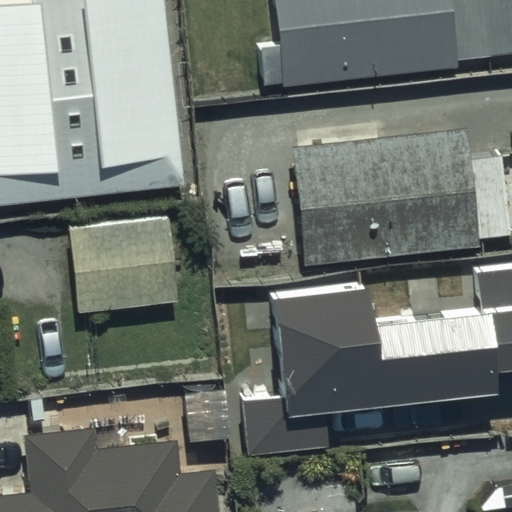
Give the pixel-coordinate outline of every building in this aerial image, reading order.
[(164,0),(0,0),(0,189),(183,171),(164,0)] [(511,0),(272,0),(276,24),(253,27),(260,78),(511,43),(511,0)] [(459,109),(284,127),(297,254),(505,233),(496,145),(463,148),(459,109)] [(166,203),(63,212),(70,300),(173,292),(166,203)] [(358,292),(270,302),(279,389),(237,394),(244,456),(327,447),(324,415),(499,396),(496,372),(511,370),(511,266),(479,270),(484,314),(362,327),(358,292)] [(0,511),(217,511),(211,456),(175,460),(171,425),(90,434),(87,412),(19,420),(26,477),(0,480),(0,511)] [(412,511),(411,497),(276,510),(275,511),(412,511)]
